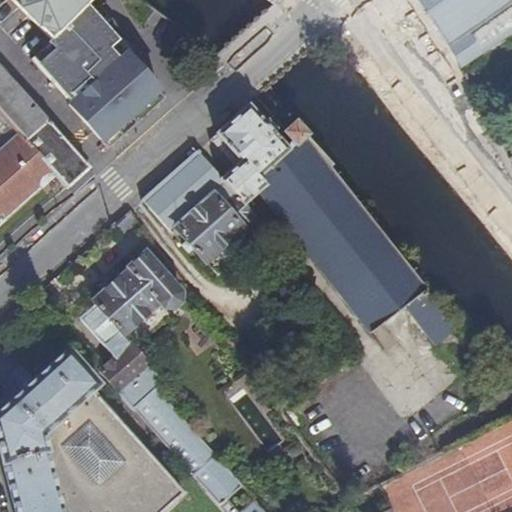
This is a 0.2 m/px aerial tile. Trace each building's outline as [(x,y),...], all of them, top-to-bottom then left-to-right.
[(18,0),(51,34),(53,33),(50,30),(81,3),(84,0),(18,0)] [(88,3),(89,0),(84,0),(81,3),(124,50),(121,53),(152,87),(164,100),(167,97),(141,66),(141,49),(113,16),(88,3)] [(416,0),(447,45),(511,0),(416,0)] [(511,0),(447,45),(461,64),(511,34),(511,0)] [(98,134),(114,120),(152,87),(121,53),(124,50),(81,3),(50,30),(53,33),(82,64),(77,69),(73,65),(68,69),(72,73),(58,85),(69,97),(68,99),(98,134)] [(82,64),(53,33),(51,34),(31,53),(58,85),(72,73),(68,69),(73,65),(77,69),(82,64)] [(90,164),(0,63),(0,109),(18,130),(54,171),(66,185),(90,164)] [(142,119),(164,100),(152,87),(114,120),(126,134),(142,119)] [(291,126),(281,134),(270,121),(261,128),(243,108),(207,141),(275,215),(370,335),(404,309),(426,337),(449,320),(446,318),(444,316),(415,279),(302,138),(291,126)] [(0,130),(2,132),(8,139),(18,130),(0,109),(0,130)] [(98,134),(109,148),(126,134),(114,120),(98,134)] [(0,217),(54,171),(18,130),(8,139),(0,146),(0,217)] [(0,146),(8,139),(2,132),(0,133),(0,146)] [(163,180),(138,203),(169,236),(173,232),(184,243),(179,247),(186,254),(190,250),(192,253),(188,256),(192,262),(197,258),(213,278),(262,233),(250,219),(194,153),(163,180)] [(120,237),(135,224),(127,213),(111,227),(120,237)] [(114,361),(99,373),(223,511),(262,511),(253,500),(238,511),(236,511),(225,499),(241,486),(215,456),(189,427),(178,415),(164,400),(162,401),(156,395),(165,386),(123,338),(157,307),(166,307),(174,301),(175,288),(143,253),(124,270),(126,272),(91,304),(93,307),(78,320),(114,361)] [(305,311),(322,333),(334,323),(317,302),(305,311)] [(68,351),(0,413),(0,454),(15,511),(168,511),(185,498),(94,394),(101,387),(68,351)]
